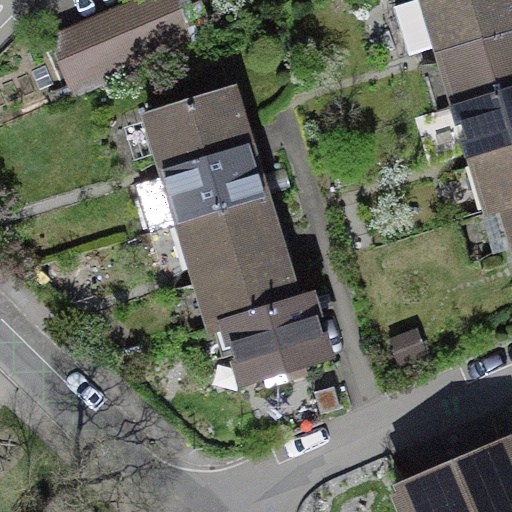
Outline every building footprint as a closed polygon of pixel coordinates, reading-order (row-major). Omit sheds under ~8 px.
[(82,36),(55,47),(74,93),(193,43),(174,0),(144,0),(103,17),(79,28),(82,36)] [(442,52),(511,30),(511,0),(418,0),(395,7),(409,54),(440,44),(442,52)] [(511,30),(442,52),(458,105),(511,88),(511,30)] [(474,157),(511,145),(511,88),(458,105),(474,157)] [(166,170),(247,145),(242,131),(230,91),(147,116),(148,119),(150,119),(166,170)] [(247,145),(166,170),(182,223),(263,198),(251,160),(247,145)] [(489,213),(506,207),(505,205),(511,203),(511,145),(474,157),(491,210),(488,211),(489,213)] [(198,275),(279,251),(274,236),(263,198),(182,223),(198,275)] [(212,331),(229,325),(229,324),(295,303),(294,301),(283,265),(279,251),(198,275),(214,328),(212,329),(212,331)] [(308,297),(294,301),(295,303),(229,324),(229,325),(245,378),(243,379),(244,382),(285,370),(327,357),(308,297)] [(415,335),(389,345),(399,371),(426,360),(415,335)] [(511,511),(511,467),(502,444),(405,485),(415,511),(511,511)]
